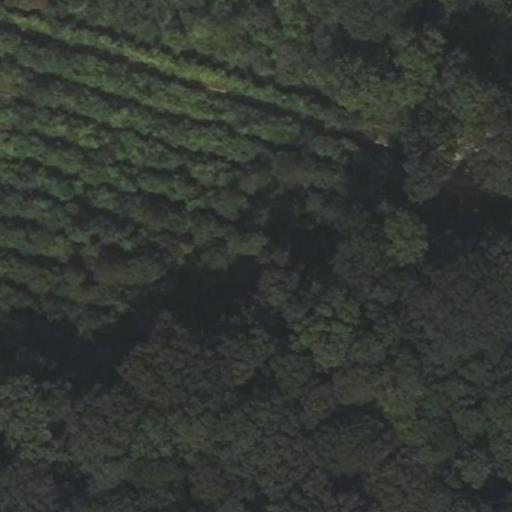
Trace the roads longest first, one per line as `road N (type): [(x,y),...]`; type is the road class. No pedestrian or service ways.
road 1 (track): [(468,169),(0,392)]
road 2 (track): [(0,7),(468,169)]
road 3 (track): [(511,327),(468,169)]
